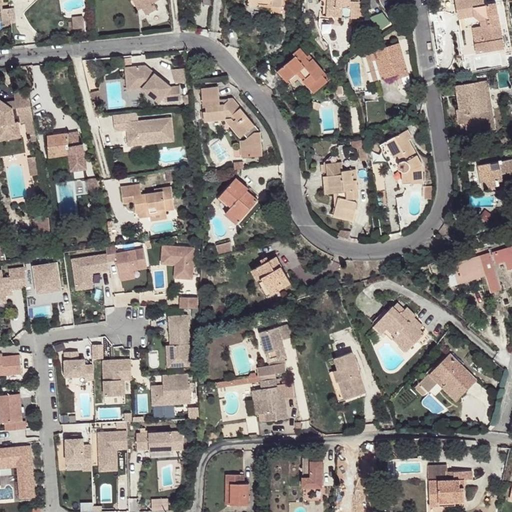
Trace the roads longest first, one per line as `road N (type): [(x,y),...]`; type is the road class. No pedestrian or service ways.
road 1 (residential): [(0,57),(186,39),(213,47),(285,136),(301,219),(339,247),(382,251),(423,233),(445,190),(411,0)]
road 2 (residential): [(511,379),(500,432),(490,437),(221,443),(201,461),(192,511)]
road 3 (residential): [(146,324),(105,325),(42,344),(53,511)]
